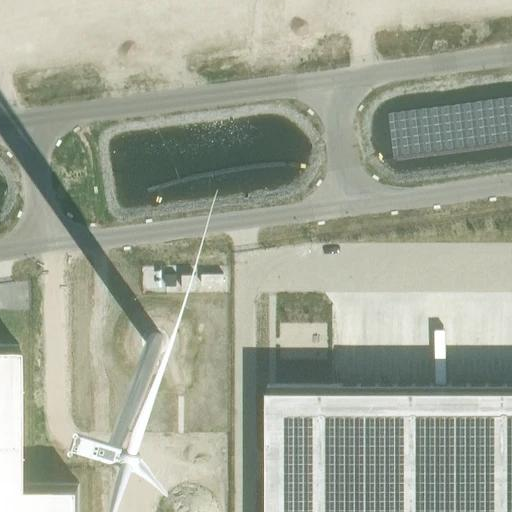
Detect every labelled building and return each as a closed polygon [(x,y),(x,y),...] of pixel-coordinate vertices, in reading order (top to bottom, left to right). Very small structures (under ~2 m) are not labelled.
[(176,285),(176,273),(166,273),(166,285),(176,285)] [(196,273),(182,273),(182,289),(196,289),(196,273)] [(224,284),(224,273),(202,273),(202,284),(224,284)] [(146,339),(146,341),(146,343),(147,344),(148,346),(149,347),(150,348),(151,349),(153,350),(155,350),(156,350),(158,350),(160,349),(161,348),(162,347),(163,346),(164,344),(165,342),(165,341),(164,339),(164,337),(163,336),(162,334),(161,333),(159,332),(158,332),(156,332),(154,332),(153,332),(151,333),(150,334),(148,335),(147,336),(147,338),(146,339)] [(0,511),(78,511),(79,483),(19,483),(19,346),(0,345),(0,511)] [(269,384),(268,384),(268,454),(268,477),(267,511),(511,511),(511,384),(333,384),(332,384),(275,384),(269,384)]
